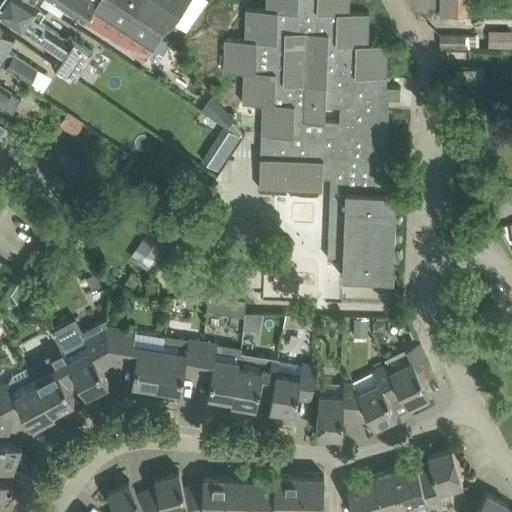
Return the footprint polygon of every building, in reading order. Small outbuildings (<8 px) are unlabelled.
[(0,0),(0,14),(10,21),(24,29),(51,46),(59,34),(39,21),(46,10),(30,0),(1,0),(1,1),(0,0)] [(36,0),(46,6),(50,0),(57,0),(85,19),(96,0),(36,0)] [(164,31),(174,22),(188,0),(96,0),(85,19),(145,59),(147,55),(163,33),(164,31)] [(266,0),(266,8),(245,8),(244,39),(224,38),(223,71),(243,71),(242,102),(262,103),(259,188),(323,190),(323,177),(330,177),(328,258),(343,258),(342,276),(374,277),(393,278),(394,278),(397,191),(386,191),(387,157),(383,156),(385,107),(386,85),(387,85),(387,76),(388,44),(369,43),(370,12),(350,11),(350,0),(266,0)] [(449,0),(449,17),(468,17),(468,0),(449,0)] [(0,63),(29,82),(38,69),(13,53),(8,61),(3,57),(16,36),(5,29),(0,25),(0,63)] [(489,29),(489,47),(511,47),(511,29),(489,29)] [(59,34),(51,46),(59,51),(52,61),(76,77),(93,50),(70,35),(67,39),(59,34)] [(440,47),(465,47),(465,34),(440,34),(440,47)] [(0,103),(1,105),(12,112),(21,98),(11,91),(0,83),(0,103)] [(233,119),(213,93),(202,109),(228,127),(233,119)] [(228,127),(227,126),(220,136),(234,145),(240,135),(228,127)] [(58,148),(50,158),(72,174),(80,163),(58,148)] [(16,191),(10,186),(15,179),(0,169),(0,187),(4,190),(3,191),(12,197),(13,195),(16,191)] [(154,271),(172,244),(149,229),(131,256),(154,271)] [(101,283),(95,272),(86,276),(92,288),(101,283)] [(147,296),(158,296),(158,281),(148,280),(147,296)] [(223,298),(210,297),(209,298),(207,310),(221,313),(223,299),(223,298)] [(260,331),(263,312),(246,311),(245,311),(245,317),(243,328),(260,331)] [(297,326),(298,326),(298,313),(295,313),(286,313),(284,326),(297,326)] [(355,316),(354,335),(368,336),(368,317),(355,316)] [(60,342),(63,348),(76,372),(87,393),(109,381),(98,360),(111,353),(107,325),(107,317),(60,342)] [(107,325),(111,353),(136,357),(132,380),(157,384),(163,347),(165,334),(136,329),(107,325)] [(189,338),(188,341),(187,350),(178,349),(163,347),(157,384),(182,388),(186,365),(197,367),(202,340),(189,338)] [(217,342),(202,340),(197,367),(212,369),(208,393),(232,397),(233,397),(238,364),(239,364),(242,346),(217,342)] [(385,358),(387,362),(390,369),(399,387),(407,404),(430,393),(420,371),(433,365),(420,340),(406,347),(407,348),(385,358)] [(63,348),(28,365),(29,365),(30,370),(35,376),(53,410),(75,399),(64,378),(76,372),(63,348)] [(274,384),(278,358),(279,357),(254,353),(252,366),(239,364),(238,364),(233,397),(232,397),(232,401),(257,405),(261,382),(274,384)] [(302,362),(278,358),(274,384),(270,408),(295,412),(299,388),(313,390),(317,363),(302,360),(302,362)] [(399,387),(390,369),(387,362),(352,379),(354,383),(358,391),(368,411),(375,425),(398,414),(387,393),(399,387)] [(56,414),(53,410),(35,376),(30,370),(29,365),(13,374),(9,381),(0,385),(0,405),(8,413),(22,406),(33,426),(56,414)] [(368,411),(358,391),(354,383),(344,383),(343,395),(319,394),(318,412),(317,432),(343,433),(344,409),(368,411)] [(0,463),(13,468),(22,444),(0,436),(0,434),(8,413),(0,405),(0,463)] [(434,475),(422,479),(421,479),(426,497),(428,506),(444,502),(443,499),(451,497),(448,487),(463,483),(452,445),(428,452),(434,475)] [(403,504),(426,497),(421,479),(422,479),(417,461),(392,468),(403,504)] [(380,510),(380,511),(405,511),(403,504),(392,468),(369,474),(370,479),(380,510)] [(155,476),(159,489),(164,511),(203,511),(203,487),(186,492),(180,469),(155,476)] [(299,511),(300,474),(275,473),(275,478),(276,478),(276,510),(277,510),(276,511),(299,511)] [(323,511),(325,474),(300,474),(299,511),(323,511)] [(203,476),(203,487),(203,511),(226,511),(227,477),(203,476)] [(0,477),(0,504),(9,480),(0,477)] [(227,477),(226,511),(251,511),(251,477),(227,477)] [(276,511),(277,510),(276,510),(276,478),(275,478),(251,477),(251,511),(276,511)] [(108,491),(119,511),(164,511),(159,489),(141,499),(130,479),(108,491)] [(355,511),(380,511),(380,510),(370,479),(347,486),(355,511)] [(474,511),(503,511),(507,507),(509,503),(486,491),(474,511)]
